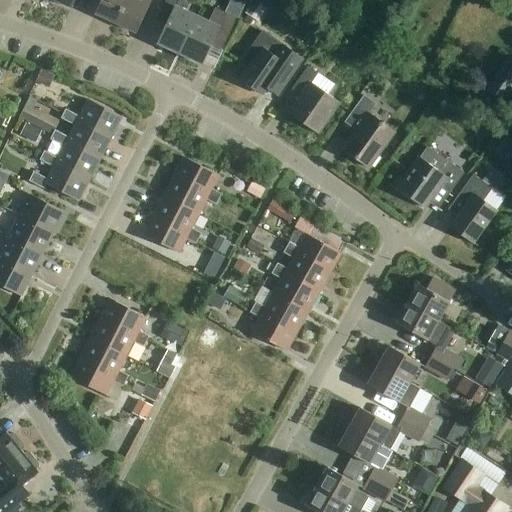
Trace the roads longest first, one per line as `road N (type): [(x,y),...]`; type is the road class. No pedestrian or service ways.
road 1 (residential): [(20,391),(173,94)]
road 2 (residential): [(245,511),(397,234)]
road 3 (residential): [(397,234),(173,94)]
road 4 (residential): [(173,94),(104,58),(0,23)]
road 5 (residential): [(97,511),(20,391)]
road 6 (residential): [(511,313),(397,234)]
